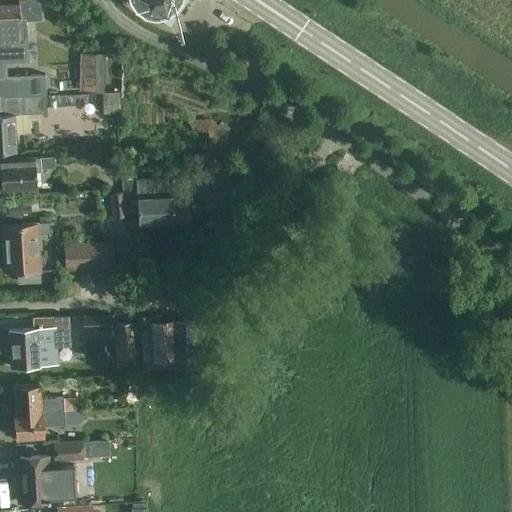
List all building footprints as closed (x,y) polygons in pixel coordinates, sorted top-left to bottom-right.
[(140,0),(141,0),(147,4),(152,6),(149,11),(169,25),(187,0),(140,0)] [(20,40),(19,19),(30,18),(30,3),(0,5),(0,47),(8,47),(8,41),(20,40)] [(78,54),(76,91),(101,92),(103,55),(78,54)] [(241,56),(235,66),(242,71),(248,60),(242,56),(241,56)] [(0,76),(0,97),(45,95),(44,74),(43,74),(19,75),(0,76)] [(102,93),(102,113),(119,113),(119,92),(102,93)] [(45,95),(0,97),(0,151),(16,151),(15,134),(14,114),(29,113),(45,112),(45,95)] [(53,167),(52,156),(0,159),(0,175),(1,190),(35,188),(34,171),(39,171),(39,168),(53,167)] [(123,193),(126,217),(127,230),(136,229),(136,223),(187,221),(186,195),(178,196),(177,180),(169,181),(169,178),(165,178),(166,181),(134,182),(134,174),(121,174),(122,193),(123,193)] [(122,193),(109,195),(113,219),(126,217),(123,193),(122,193)] [(43,213),(56,212),(55,195),(42,196),(43,213)] [(29,198),(7,199),(7,212),(29,211),(29,198)] [(38,279),(38,269),(36,233),(48,233),(48,222),(36,222),(36,221),(3,223),(6,271),(18,271),(19,281),(38,279)] [(100,242),(101,267),(114,266),(112,241),(100,242)] [(76,243),(77,268),(89,267),(88,242),(76,243)] [(88,242),(89,267),(101,267),(100,242),(88,242)] [(63,243),(65,268),(77,268),(76,243),(63,243)] [(111,314),(82,315),(82,329),(111,328),(111,314)] [(69,346),(69,338),(67,315),(32,316),(32,327),(8,328),(10,365),(57,363),(56,347),(69,346)] [(142,371),(152,370),(150,322),(149,317),(139,318),(142,371)] [(174,369),(177,369),(197,368),(195,320),(171,321),(174,369)] [(171,321),(150,322),(152,370),(174,369),(171,321)] [(132,365),(132,357),(131,323),(113,324),(114,366),(132,365)] [(16,412),(64,410),(63,398),(63,397),(40,398),(39,382),(14,384),(16,412)] [(73,398),(63,398),(64,410),(74,410),(73,398)] [(64,410),(16,412),(14,412),(15,437),(44,435),(43,424),(64,423),(64,410)] [(82,455),(81,441),(53,443),(54,457),(82,455)] [(17,483),(18,500),(49,498),(46,454),(18,456),(20,483),(17,483)]
